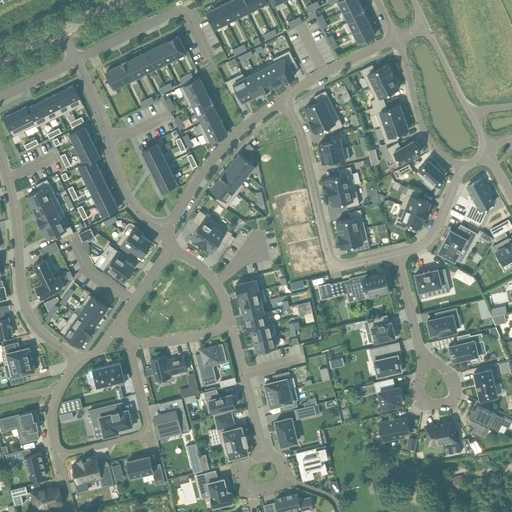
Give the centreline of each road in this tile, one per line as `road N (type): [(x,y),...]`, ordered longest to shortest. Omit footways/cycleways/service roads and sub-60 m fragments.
road 1 (residential): [(281,99),(300,133),(329,258),(343,266),(396,254)]
road 2 (residential): [(0,152),(27,314),(80,359)]
road 3 (residential): [(164,226),(129,199),(75,61)]
road 4 (residential): [(58,455),(149,434),(129,342)]
road 5 (residential): [(281,99),(234,134),(164,226)]
road 6 (residential): [(395,38),(425,136),(461,165)]
road 7 (residential): [(395,38),(281,99)]
road 8 (residential): [(230,327),(263,450)]
road 9 (residential): [(263,450),(284,470),(276,486),(242,487),(238,472),(255,458)]
road 10 (residential): [(426,360),(418,396),(426,404),(455,397),(436,364)]
